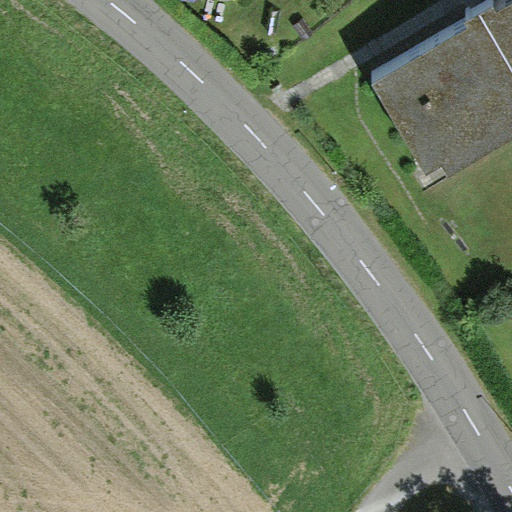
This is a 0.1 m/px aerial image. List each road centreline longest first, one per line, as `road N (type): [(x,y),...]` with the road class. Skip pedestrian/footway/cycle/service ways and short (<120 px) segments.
road 1 (tertiary): [(103,0),(265,137),(391,296),(511,494)]
road 2 (track): [(366,511),(469,423)]
